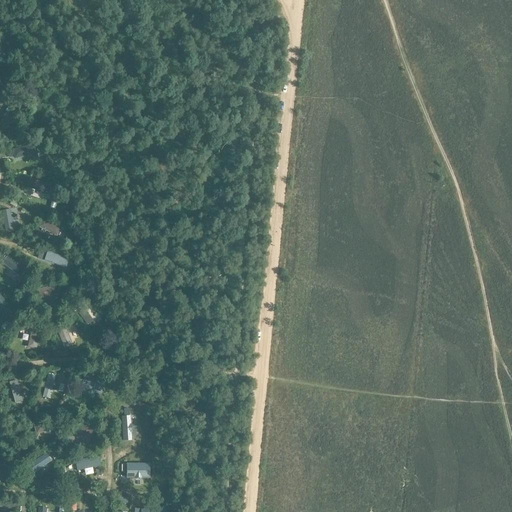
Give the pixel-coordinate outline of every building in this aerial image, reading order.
[(12,108),(0,122),(0,126),(4,130),(19,114),(12,108)] [(15,159),(38,153),(35,144),(12,150),(15,159)] [(29,179),(27,188),(49,193),(51,184),(29,179)] [(7,212),(1,215),(8,230),(14,226),(7,212)] [(37,227),(57,236),(61,228),(41,219),(37,227)] [(45,259),(65,266),(67,260),(48,253),(45,259)] [(18,281),(4,267),(0,270),(0,273),(13,286),(18,281)] [(97,326),(84,308),(78,312),(91,330),(97,326)] [(32,325),(27,347),(36,349),(41,327),(32,325)] [(73,346),(68,334),(70,333),(68,329),(67,330),(65,325),(56,329),(64,349),(73,346)] [(49,374),(45,391),(52,392),(56,376),(49,374)] [(86,374),(82,387),(102,393),(106,379),(86,374)] [(16,381),(8,383),(14,404),(22,402),(19,389),(21,388),(19,384),(17,385),(16,381)] [(36,435),(48,431),(48,433),(53,431),(53,430),(57,429),(54,419),(33,425),(36,435)] [(70,435),(92,436),(92,426),(71,426),(70,435)] [(34,475),(51,462),(47,456),(29,469),(34,475)] [(0,469),(0,470),(0,471),(5,473),(5,471),(8,472),(11,464),(0,460),(0,469)] [(83,466),(79,473),(87,477),(91,471),(83,466)] [(128,466),(127,479),(150,479),(150,466),(128,466)] [(0,502),(0,510),(9,511),(18,511),(20,506),(0,502)]
